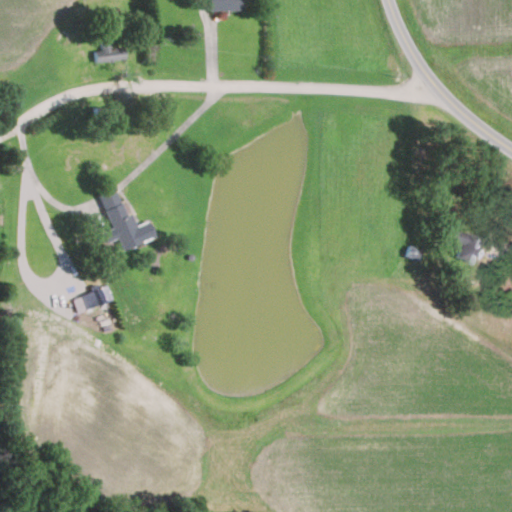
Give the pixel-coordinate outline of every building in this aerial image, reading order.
[(204,0),(204,11),(239,11),(239,0),(204,0)] [(96,38),(98,50),(91,51),(92,63),(123,59),(121,47),(108,49),(107,37),(96,38)] [(94,195),(119,251),(139,242),(126,214),(124,215),(111,188),(94,195)] [(453,259),(475,265),(482,239),(444,229),(440,244),(456,248),(453,259)] [(107,299),(101,286),(77,297),(83,310),(107,299)]
